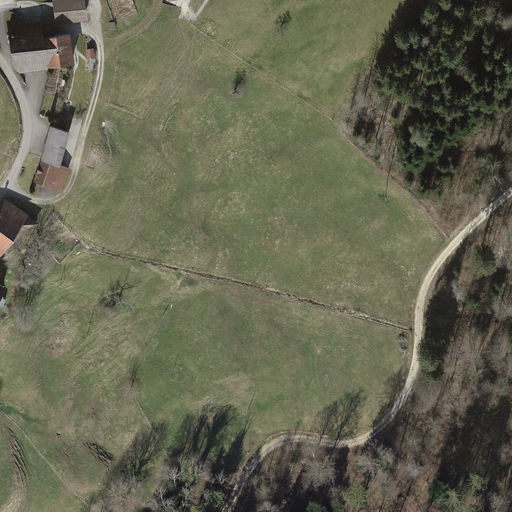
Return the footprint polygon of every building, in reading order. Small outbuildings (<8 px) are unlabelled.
[(83,0),(64,0),(52,2),(55,25),(87,20),(83,0)] [(19,20),(5,22),(14,73),(75,63),(70,33),(44,37),(42,21),(20,25),(19,20)] [(94,49),(86,51),(88,61),(95,59),(94,49)] [(57,116),(54,125),(68,130),(72,121),(57,116)] [(69,132),(50,127),(41,161),(60,167),(69,132)] [(60,167),(41,161),(34,183),(60,191),(67,169),(60,167)] [(39,224),(5,200),(0,207),(0,256),(21,228),(31,235),(39,224)]
